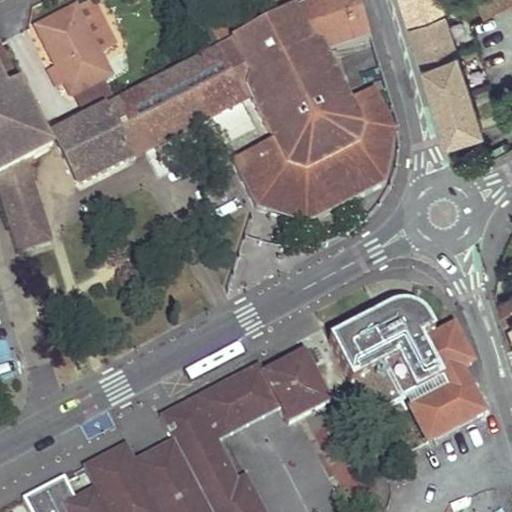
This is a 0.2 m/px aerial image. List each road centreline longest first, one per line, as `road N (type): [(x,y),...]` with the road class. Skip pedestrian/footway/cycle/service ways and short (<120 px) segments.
road 1 (residential): [(0,448),(444,212)]
road 2 (residential): [(383,0),(444,212)]
road 3 (residential): [(444,212),(511,421)]
